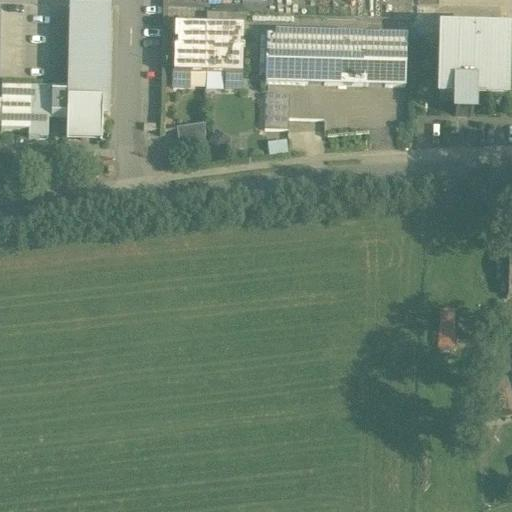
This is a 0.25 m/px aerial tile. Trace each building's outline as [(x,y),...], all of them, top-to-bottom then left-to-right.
[(109,10),(69,9),(67,90),(50,90),(49,121),(66,122),(65,141),(67,141),(67,138),(80,138),(80,141),(81,141),(81,138),(85,138),(85,141),(86,141),(86,138),(99,138),(99,141),(100,142),(101,118),(106,118),(109,10)] [(206,17),(206,28),(242,29),(243,17),(206,17)] [(206,28),(174,27),(173,43),(176,43),(176,49),(173,49),(172,75),(188,76),(205,76),(206,28)] [(242,29),(206,28),(205,76),(225,77),(241,77),(241,51),(238,51),(239,45),(242,45),(242,29)] [(506,37),(440,36),(438,101),(454,102),(454,118),(472,118),(472,102),(504,103),(506,37)] [(406,41),(265,37),(264,85),(404,89),(406,41)] [(50,90),(1,88),(0,103),(0,125),(0,132),(27,133),(27,140),(47,141),(47,121),(49,121),(50,90)] [(288,98),(264,98),(264,132),(288,133),(288,98)] [(203,145),(203,127),(176,131),(178,148),(203,145)] [(227,146),(213,136),(204,149),(218,159),(227,146)] [(285,143),(266,145),(268,158),(286,155),(285,143)] [(443,349),(461,350),(462,311),(444,311),(443,349)] [(511,357),(487,366),(497,398),(511,393),(511,357)]
